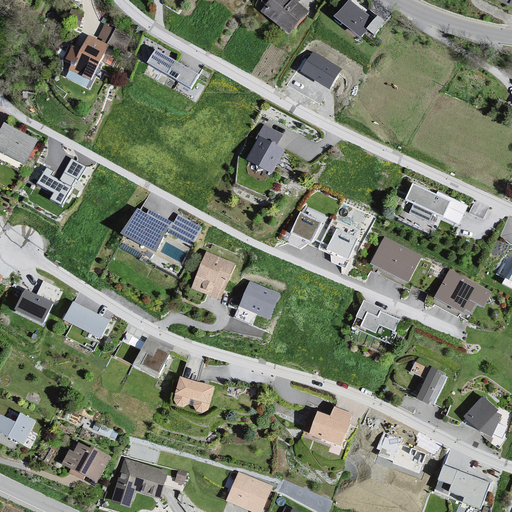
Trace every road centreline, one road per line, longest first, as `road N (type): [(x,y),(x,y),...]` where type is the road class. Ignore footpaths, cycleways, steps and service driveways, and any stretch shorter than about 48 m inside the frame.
road 1 (residential): [(0,231),(154,332),(351,394),(511,471)]
road 2 (residential): [(0,101),(239,235),(459,333)]
road 3 (residential): [(511,214),(228,73),(117,0)]
road 4 (tertiary): [(511,37),(395,0)]
